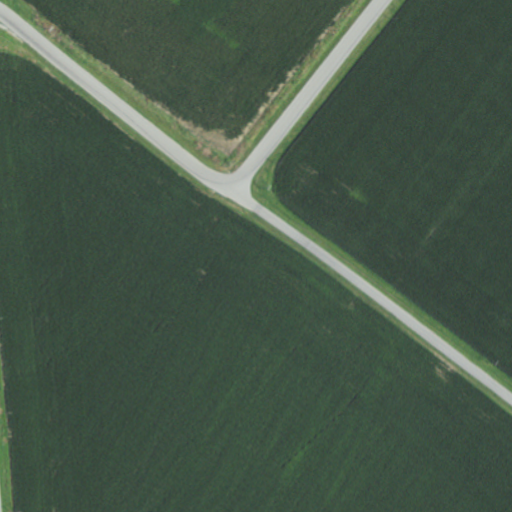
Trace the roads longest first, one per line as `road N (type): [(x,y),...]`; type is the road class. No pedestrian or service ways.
road 1 (residential): [(511,400),(369,288),(157,142),(0,10)]
road 2 (residential): [(233,192),(383,0)]
